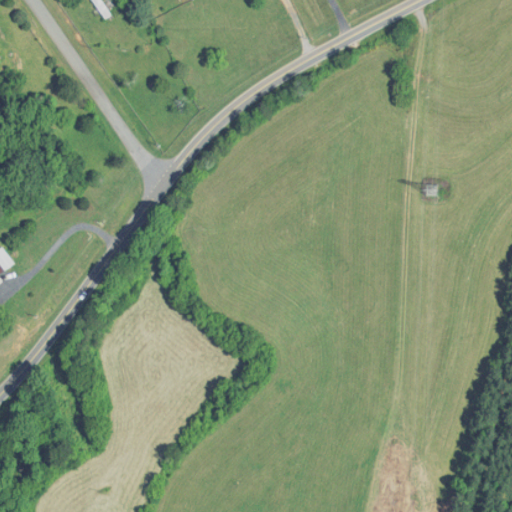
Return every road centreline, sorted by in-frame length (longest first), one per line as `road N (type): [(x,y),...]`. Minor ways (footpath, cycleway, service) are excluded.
road 1 (residential): [(0,394),(219,122),(284,74),(421,0)]
road 2 (residential): [(163,185),(30,0)]
